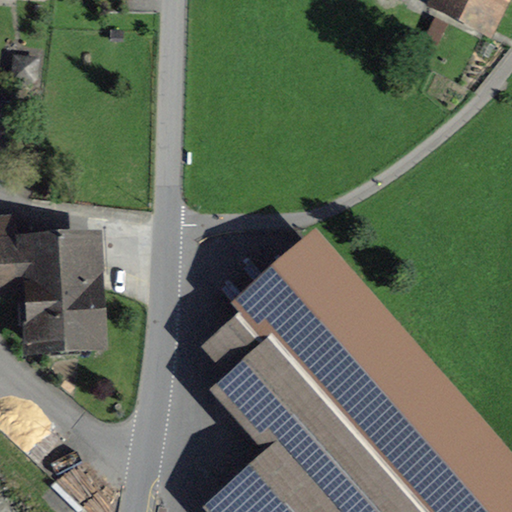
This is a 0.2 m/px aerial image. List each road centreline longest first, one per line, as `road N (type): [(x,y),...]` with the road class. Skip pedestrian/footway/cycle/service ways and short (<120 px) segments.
road 1 (unclassified): [(168,222),(303,226),(419,155),(511,65)]
road 2 (residential): [(137,511),(168,222)]
road 3 (residential): [(168,222),(179,0)]
